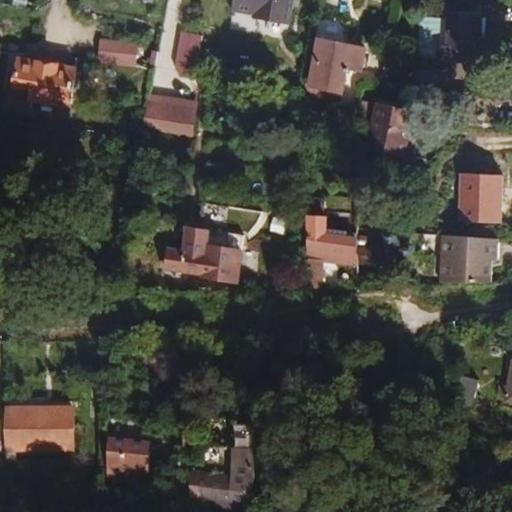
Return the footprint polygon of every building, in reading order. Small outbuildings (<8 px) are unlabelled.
[(234,0),(233,9),(254,14),(254,18),(288,24),(292,0),(234,0)] [(438,76),(471,78),(472,59),(473,50),(480,50),(482,16),(450,14),(448,48),(440,47),(438,76)] [(350,22),(318,16),(313,39),(317,39),(308,85),(304,85),(305,118),(330,122),(334,104),(341,105),(348,67),(362,70),(365,49),(346,45),(350,22)] [(182,76),(195,77),(202,34),(180,29),(173,64),(182,76)] [(138,43),(100,39),(97,65),(135,68),(138,43)] [(76,69),(19,59),(12,99),(69,108),(76,69)] [(381,86),(407,87),(408,64),(386,63),(381,86)] [(197,102),(150,95),(143,127),(192,135),(197,102)] [(379,102),(367,149),(403,157),(408,133),(414,134),(419,112),(379,102)] [(502,176),(463,174),(461,222),(500,223),(502,176)] [(312,288),(322,287),(323,260),(362,266),(362,265),(362,247),(362,237),(323,232),(323,219),(309,219),(312,288)] [(200,276),(237,282),(243,251),(245,236),(230,233),(228,248),(208,245),(210,232),(188,228),(185,251),(170,249),(167,269),(201,274),(200,276)] [(443,236),(440,283),(490,283),(492,262),(496,262),(498,239),(443,236)] [(401,246),(362,247),(362,265),(402,264),(401,246)] [(452,387),(452,412),(465,412),(469,387),(452,387)] [(49,394),(50,413),(50,451),(76,451),(74,394),(49,394)] [(123,433),(107,433),(107,472),(161,472),(160,457),(149,457),(148,433),(157,433),(157,408),(123,408),(123,433)] [(7,414),(7,451),(50,451),(50,413),(7,414)] [(198,439),(182,439),(182,457),(199,457),(198,439)] [(233,458),(232,476),(248,479),(251,479),(250,449),(233,449),(233,458)] [(229,476),(199,471),(197,483),(212,485),(209,504),(243,510),(248,479),(232,476),(229,476)]
